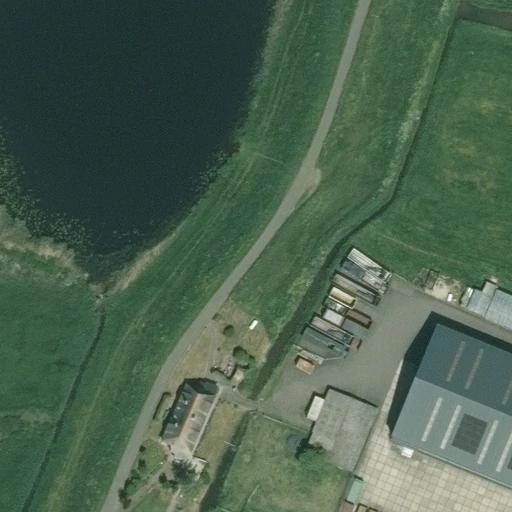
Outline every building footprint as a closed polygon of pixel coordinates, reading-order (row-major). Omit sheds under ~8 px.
[(511,333),(511,303),(483,295),(482,299),(465,294),(459,319),(511,333)] [(336,328),(343,314),(328,305),(320,319),(336,328)] [(511,359),(435,328),(390,438),(511,488),(511,359)] [(174,414),(201,426),(217,390),(205,385),(201,394),(186,387),(174,414)] [(351,472),(377,411),(330,391),(325,402),(314,398),(306,419),(317,424),(304,454),(351,472)] [(201,426),(174,414),(161,443),(177,450),(173,459),(185,464),(201,426)]
